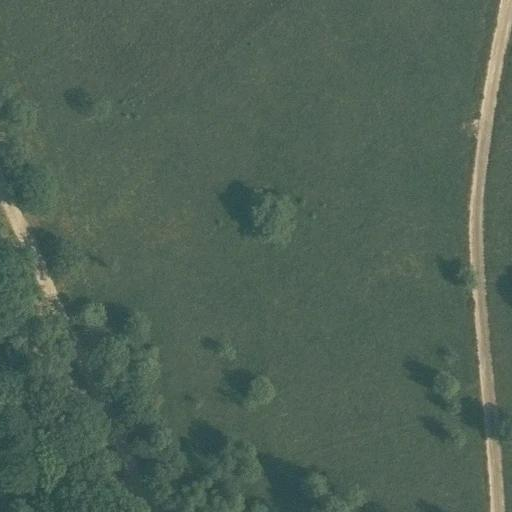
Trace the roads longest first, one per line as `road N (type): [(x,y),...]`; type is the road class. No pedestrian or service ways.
road 1 (track): [(494,511),(476,262),(478,165),(507,0)]
road 2 (track): [(0,192),(150,511)]
road 3 (track): [(0,369),(68,511)]
